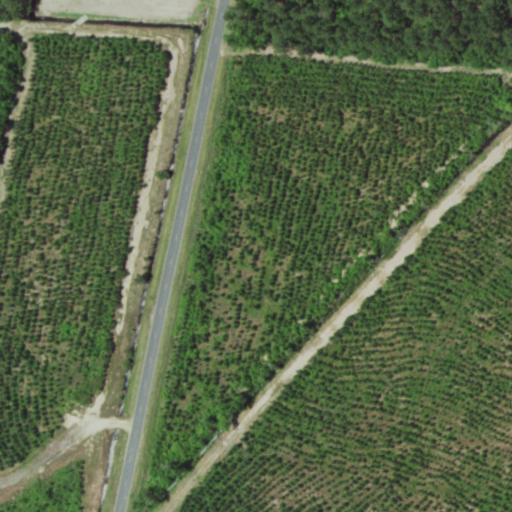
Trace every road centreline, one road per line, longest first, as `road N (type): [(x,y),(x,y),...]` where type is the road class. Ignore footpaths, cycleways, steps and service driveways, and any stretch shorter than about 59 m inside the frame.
road 1 (residential): [(120,511),(225,0)]
road 2 (track): [(169,511),(511,129)]
